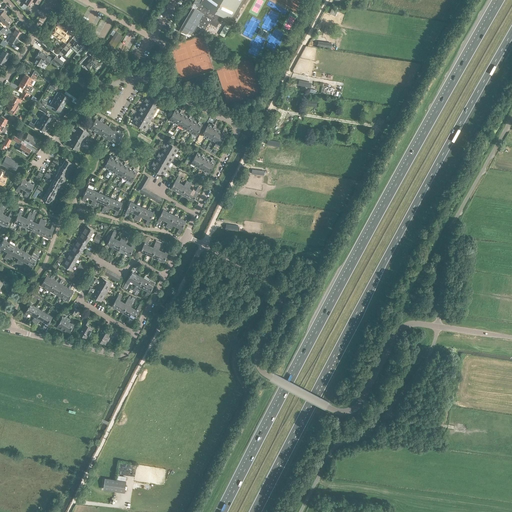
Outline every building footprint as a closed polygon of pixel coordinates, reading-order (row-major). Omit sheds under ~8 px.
[(192,7),(179,31),(189,37),(192,36),(194,32),(198,34),(201,28),(205,30),(209,23),(217,27),(221,19),(226,21),(226,22),(227,22),(226,23),(231,25),(236,17),(237,18),(240,13),(238,12),(244,3),(245,4),(247,0),(194,0),(191,7),(192,7)] [(7,26),(8,28),(10,26),(8,24),(12,21),(8,16),(2,21),(6,26),(7,26)] [(56,26),(51,33),(59,39),(62,34),(59,33),(62,30),(65,25),(58,20),(56,24),(58,25),(57,26),(56,26)] [(12,34),(19,38),(22,32),(15,28),(12,34)] [(59,33),(62,34),(59,39),(64,42),(68,36),(69,37),(72,34),(67,31),(66,33),(62,30),(59,33)] [(116,31),(106,46),(113,51),(122,36),(116,31)] [(19,38),(12,34),(8,40),(15,44),(19,38)] [(84,44),(74,36),(72,38),(68,42),(73,46),(72,47),(77,51),(84,44)] [(71,48),(64,42),(56,51),(61,56),(62,57),(71,48)] [(0,55),(6,59),(9,54),(3,50),(0,48),(0,55)] [(51,57),(45,54),(43,53),(40,51),(35,57),(36,58),(34,62),(40,66),(42,62),(46,64),(51,57)] [(76,61),(79,65),(88,56),(84,53),(76,61)] [(60,66),(63,62),(55,56),(52,60),(60,66)] [(89,68),(91,66),(95,70),(100,65),(91,56),(84,63),(89,68)] [(80,71),(75,78),(82,83),(87,76),(80,71)] [(25,74),(22,79),(28,83),(30,85),(34,78),(35,79),(37,76),(32,73),(30,77),(25,74)] [(28,83),(22,79),(18,85),(27,90),(29,91),(32,86),(30,85),(28,83)] [(57,92),(54,98),(65,104),(69,97),(60,92),(59,93),(57,92)] [(22,100),(20,99),(13,94),(9,100),(17,104),(18,102),(20,103),(22,100)] [(158,107),(161,102),(150,96),(148,99),(146,97),(145,99),(158,107)] [(65,104),(54,98),(50,103),(52,105),(52,106),(61,111),(65,104)] [(146,102),(144,105),(155,111),(158,107),(145,99),(144,101),(146,102)] [(9,100),(6,106),(9,108),(7,111),(13,115),(19,105),(17,104),(9,100)] [(143,108),(141,106),(140,108),(153,116),(155,111),(144,105),(143,108)] [(150,120),(153,116),(140,108),(139,110),(141,111),(139,114),(150,120)] [(179,111),(176,109),(169,120),(174,122),(181,110),(180,109),(179,111)] [(183,111),(181,110),(174,122),(178,125),(185,114),(182,113),(183,111)] [(43,112),(43,113),(41,112),(38,118),(40,119),(49,125),(51,121),(53,118),(51,117),(52,115),(48,113),(47,113),(47,114),(43,112)] [(138,116),(136,115),(135,117),(148,125),(150,120),(139,114),(138,116)] [(187,116),(185,114),(178,125),(183,128),(190,115),(188,114),(187,116)] [(183,128),(187,130),(194,119),(191,118),(192,116),(190,115),(183,128)] [(146,128),(148,125),(135,117),(134,119),(136,120),(134,123),(145,129),(146,128)] [(49,125),(40,119),(37,126),(45,131),(47,128),(49,125)] [(96,119),(90,128),(90,129),(95,132),(100,122),(96,119)] [(187,130),(192,133),(199,120),(197,119),(196,121),(194,119),(187,130)] [(200,123),(201,121),(199,120),(192,133),(196,135),(203,125),(200,123)] [(95,132),(99,134),(105,125),(100,122),(95,132)] [(209,124),(206,128),(202,134),(207,137),(214,124),(213,123),(211,125),(209,124)] [(207,137),(211,140),(218,129),(215,127),(216,125),(214,124),(207,137)] [(104,137),(109,127),(105,125),(99,134),(104,137)] [(77,128),(75,132),(85,137),(88,132),(80,128),(78,127),(77,128)] [(114,130),(109,127),(104,137),(108,140),(114,130)] [(221,129),(220,130),(218,129),(211,140),(216,142),(223,130),(221,129)] [(108,140),(113,142),(118,132),(114,130),(108,140)] [(225,131),(223,130),(216,142),(221,145),(227,134),(224,133),(225,131)] [(85,137),(75,132),(73,136),(80,140),(82,142),(85,137)] [(117,145),(123,135),(118,132),(113,142),(117,145)] [(36,139),(28,134),(24,139),(33,145),(36,139)] [(71,139),(68,138),(67,140),(69,141),(69,140),(70,140),(80,146),(82,142),(80,140),(73,136),(71,139)] [(9,143),(5,140),(4,141),(1,147),(4,149),(5,146),(9,148),(10,146),(8,146),(10,143),(9,143)] [(80,146),(70,140),(67,145),(77,151),(80,146)] [(164,143),(163,145),(176,153),(179,148),(175,146),(176,144),(174,142),(172,144),(167,141),(166,144),(164,143)] [(21,144),(20,147),(18,146),(17,148),(18,149),(27,154),(30,149),(21,144)] [(176,153),(163,145),(162,147),(163,148),(162,151),(174,157),(176,153)] [(159,152),(158,154),(171,162),(174,157),(162,151),(160,153),(159,152)] [(191,164),(195,166),(203,153),(201,152),(200,154),(197,152),(191,164)] [(204,156),(205,154),(203,153),(195,166),(200,169),(206,158),(204,156)] [(171,162),(158,154),(157,156),(158,157),(157,159),(168,166),(171,162)] [(19,163),(6,156),(1,165),(14,172),(19,163)] [(113,158),(110,156),(104,167),(109,170),(116,157),(114,156),(113,158)] [(117,157),(116,157),(109,170),(113,172),(120,162),(117,160),(118,158),(117,157)] [(200,169),(204,171),(212,158),(210,157),(209,159),(206,158),(200,169)] [(212,161),(214,160),(212,158),(204,171),(209,174),(215,163),(212,161)] [(65,159),(61,166),(70,171),(74,164),(65,159)] [(154,161),(153,163),(166,171),(168,166),(157,159),(155,162),(154,161)] [(113,172),(118,175),(125,162),(123,161),(122,163),(120,162),(113,172)] [(118,175),(122,178),(129,167),(126,165),(127,163),(125,162),(118,175)] [(166,171),(153,163),(151,165),(153,166),(151,169),(163,176),(166,171)] [(61,166),(57,173),(66,178),(70,171),(61,166)] [(132,166),(131,168),(129,167),(122,178),(127,180),(134,167),(132,166)] [(136,169),(134,167),(127,180),(131,183),(138,172),(135,170),(136,169)] [(66,178),(57,173),(53,179),(62,184),(66,178)] [(181,177),(178,176),(171,188),(177,191),(181,184),(178,182),(181,177)] [(20,188),(23,189),(28,182),(22,178),(15,191),(17,192),(20,188)] [(53,179),(49,186),(58,191),(62,184),(53,179)] [(184,185),(181,184),(177,191),(182,194),(189,182),(186,181),(184,185)] [(26,197),(33,185),(28,182),(23,189),(26,191),(23,195),(26,197)] [(189,189),(192,184),(189,182),(182,194),(188,198),(192,190),(189,189)] [(145,188),(139,184),(136,190),(141,193),(145,188)] [(49,186),(45,192),(54,197),(58,191),(49,186)] [(195,192),(192,190),(188,198),(193,201),(200,189),(197,187),(195,192)] [(93,190),(87,188),(83,197),(82,200),(81,200),(85,202),(87,197),(90,198),(93,190)] [(93,190),(90,198),(92,199),(90,204),(92,205),(93,206),(99,193),(93,190)] [(54,197),(45,192),(41,199),(50,204),(54,197)] [(105,195),(99,193),(93,206),(96,207),(98,202),(101,203),(105,195)] [(105,211),(111,198),(105,195),(101,203),(104,205),(101,212),(104,213),(105,211)] [(113,208),(116,200),(111,198),(105,211),(108,212),(110,207),(113,208)] [(122,203),(116,200),(113,208),(116,210),(114,214),(117,216),(122,203)] [(125,215),(128,216),(130,211),(133,213),(136,205),(131,202),(125,215)] [(142,207),(136,205),(133,213),(136,214),(133,219),(136,220),(142,207)] [(144,218),(148,210),(142,207),(136,220),(139,221),(141,216),(144,218)] [(23,211),(20,210),(14,222),(20,225),(23,217),(20,216),(23,211)] [(154,213),(148,210),(144,218),(147,219),(145,224),(148,225),(154,213)] [(162,219),(165,220),(169,213),(163,210),(157,222),(160,223),(162,219)] [(7,217),(4,215),(0,222),(6,226),(13,214),(10,212),(7,217)] [(168,228),(175,216),(169,213),(165,220),(168,222),(165,226),(168,228)] [(20,225),(25,228),(31,215),(28,214),(26,218),(23,217),(20,225)] [(32,221),(34,216),(31,215),(25,228),(31,230),(35,223),(32,221)] [(173,225),(176,226),(180,218),(175,216),(168,228),(171,229),(173,225)] [(180,234),(186,221),(180,218),(176,226),(179,228),(177,232),(180,234)] [(38,224),(35,223),(31,230),(37,233),(43,220),(40,219),(38,224)] [(37,233),(43,236),(46,228),(43,227),(46,222),(43,220),(37,233)] [(52,225),(50,230),(46,228),(43,236),(49,239),(54,226),(52,225)] [(81,232),(90,237),(94,230),(85,225),(81,232)] [(115,230),(112,235),(111,235),(110,235),(109,235),(108,236),(107,237),(107,238),(107,239),(107,240),(108,241),(109,241),(107,244),(113,247),(117,239),(114,238),(117,231),(115,230)] [(80,234),(78,238),(80,239),(86,243),(90,237),(81,232),(80,234)] [(98,238),(99,239),(101,236),(97,233),(95,237),(93,240),(96,242),(98,238)] [(117,239),(113,247),(119,250),(125,238),(122,236),(120,241),(117,239)] [(150,238),(147,237),(141,252),(147,254),(150,246),(147,245),(149,240),(150,238)] [(80,239),(78,238),(74,245),(80,248),(82,250),(86,243),(80,239)] [(119,250),(124,253),(128,245),(125,244),(128,239),(125,238),(119,250)] [(4,250),(9,243),(3,239),(0,244),(0,250),(1,249),(4,250)] [(153,248),(150,246),(147,254),(153,257),(159,241),(156,240),(155,243),(153,248)] [(162,243),(159,241),(153,257),(158,259),(162,251),(159,250),(161,245),(162,243)] [(134,242),(131,247),(128,245),(124,253),(130,256),(137,243),(134,242)] [(14,246),(9,243),(4,250),(7,252),(4,257),(7,258),(14,246)] [(74,245),(70,251),(78,256),(80,254),(82,250),(80,248),(74,245)] [(14,246),(7,258),(10,260),(12,255),(15,257),(20,249),(14,246)] [(162,251),(158,259),(164,262),(170,249),(167,248),(165,253),(162,251)] [(18,265),(25,252),(20,249),(15,257),(18,258),(15,263),(18,265)] [(70,251),(66,258),(74,263),(78,256),(70,251)] [(23,261),(26,263),(31,256),(25,252),(18,265),(21,266),(23,261)] [(29,271),(36,259),(31,256),(26,263),(29,265),(27,269),(29,271)] [(74,263),(66,258),(62,265),(70,270),(74,263)] [(133,283),(138,275),(132,272),(125,284),(128,286),(131,281),(133,283)] [(133,283),(136,284),(133,290),(135,292),(136,291),(143,278),(138,275),(133,283)] [(51,279),(46,276),(41,286),(45,288),(51,279)] [(143,279),(143,278),(136,291),(139,292),(142,287),(144,289),(150,279),(145,276),(143,279)] [(102,278),(99,282),(109,288),(112,283),(102,278)] [(55,282),(51,279),(45,288),(50,291),(55,282)] [(155,282),(150,279),(144,289),(147,291),(145,295),(147,297),(154,285),(155,283),(155,282)] [(54,294),(60,284),(55,282),(50,291),(54,294)] [(109,288),(99,282),(97,287),(106,292),(109,288)] [(64,287),(60,284),(54,294),(59,296),(64,287)] [(63,299),(69,289),(64,287),(59,296),(63,299)] [(97,287),(94,291),(104,297),(106,292),(97,287)] [(73,292),(69,289),(63,299),(68,302),(73,292)] [(104,297),(94,291),(91,296),(101,302),(104,297)] [(118,309),(122,301),(120,300),(122,295),(119,293),(112,306),(118,309)] [(125,303),(122,301),(118,309),(123,312),(132,298),(129,296),(125,303)] [(132,298),(123,312),(129,315),(134,308),(131,306),(135,298),(132,297),(132,298)] [(134,308),(129,315),(135,319),(141,307),(144,303),(141,302),(136,309),(134,308)] [(28,313),(31,315),(35,308),(30,304),(23,316),(26,318),(28,313)] [(34,323),(41,311),(35,308),(31,315),(34,317),(31,321),(34,323)] [(47,314),(41,311),(34,323),(37,324),(39,320),(42,321),(47,314)] [(45,329),(52,317),(47,314),(42,321),(45,323),(43,328),(45,329)] [(56,328),(62,331),(68,322),(70,318),(66,316),(64,318),(62,317),(56,328)] [(90,321),(88,319),(85,318),(81,326),(83,327),(80,333),(79,334),(88,339),(92,332),(91,332),(93,328),(88,325),(90,321)] [(72,324),(68,322),(62,331),(69,335),(75,324),(73,323),(72,324)] [(99,331),(101,333),(97,340),(106,345),(107,342),(107,341),(111,334),(105,331),(108,326),(104,323),(99,331)] [(103,489),(114,491),(116,479),(105,478),(103,489)] [(126,481),(116,479),(114,491),(125,493),(126,481)]
